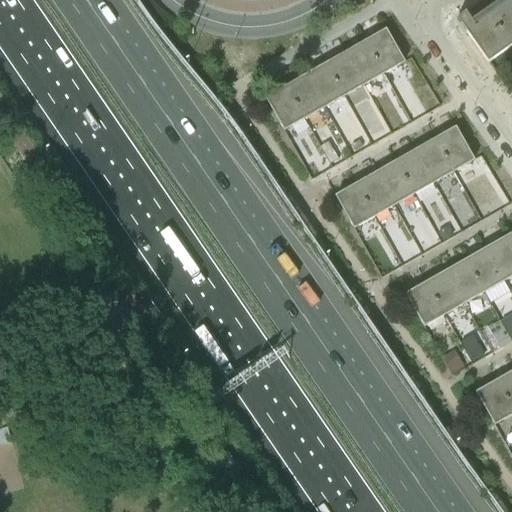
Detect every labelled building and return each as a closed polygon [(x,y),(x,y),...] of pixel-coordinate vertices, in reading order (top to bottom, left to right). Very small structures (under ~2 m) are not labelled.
[(511,0),(509,0),(473,26),(464,13),(455,19),(487,64),(511,45),(511,0)] [(384,31),(364,42),(382,75),(403,63),(384,31)] [(364,42),(344,54),(362,86),(382,75),(364,42)] [(344,54),(324,65),(343,97),(362,86),(344,54)] [(324,65),(304,76),(322,109),(343,97),(324,65)] [(304,76),(284,88),(302,120),(322,109),(304,76)] [(284,88),(264,99),(283,131),(302,120),(284,88)] [(454,128),(433,140),(452,173),(473,161),(454,128)] [(433,140),(413,152),(432,184),(452,173),(433,140)] [(347,148),(350,153),(358,149),(355,143),(347,148)] [(332,149),(323,154),(329,164),(338,159),(332,149)] [(413,152),(394,163),(413,195),(432,184),(413,152)] [(394,163),(373,174),(392,207),(413,195),(394,163)] [(373,174),(354,185),(373,218),(392,207),(373,174)] [(354,185),(334,197),(353,229),(373,218),(354,185)] [(511,253),(504,238),(484,250),(502,282),(511,276),(511,253)] [(484,250),(464,261),(483,294),(502,282),(484,250)] [(490,307),(483,294),(464,261),(444,272),(463,305),(464,304),(472,317),(490,307)] [(444,272),(425,283),(443,316),(463,305),(444,272)] [(425,283),(404,295),(423,327),(443,316),(425,283)] [(505,332),(501,326),(481,337),(491,354),(511,343),(510,342),(505,332)] [(491,354),(481,337),(462,348),(471,366),(491,354)] [(454,351),(441,358),(450,376),(464,368),(454,351)] [(511,371),(495,381),(511,411),(511,371)] [(511,411),(495,381),(475,393),(493,426),(511,415),(511,411)]
